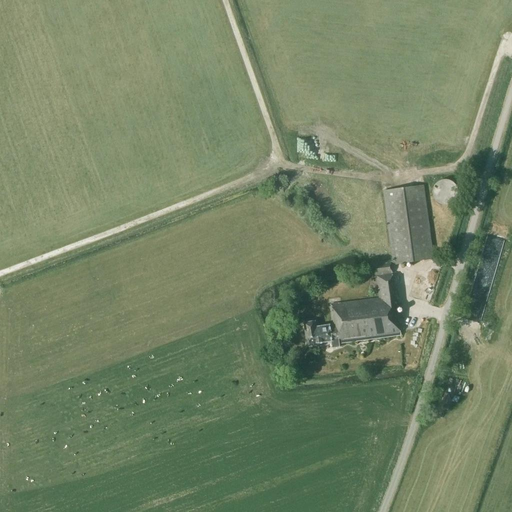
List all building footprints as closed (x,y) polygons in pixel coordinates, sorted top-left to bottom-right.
[(347,166),(359,166),(359,150),(346,150),(347,166)] [(433,196),(447,203),(457,185),(443,177),(433,196)] [(385,189),(394,264),(436,258),(427,184),(385,189)] [(499,269),(504,238),(487,235),(482,266),(499,269)] [(393,264),(393,262),(371,265),(373,276),(376,276),(379,300),(331,306),(334,324),(316,327),(315,321),(304,323),(307,345),(332,341),(333,348),(340,347),(339,344),(401,335),(391,264),(393,264)]
